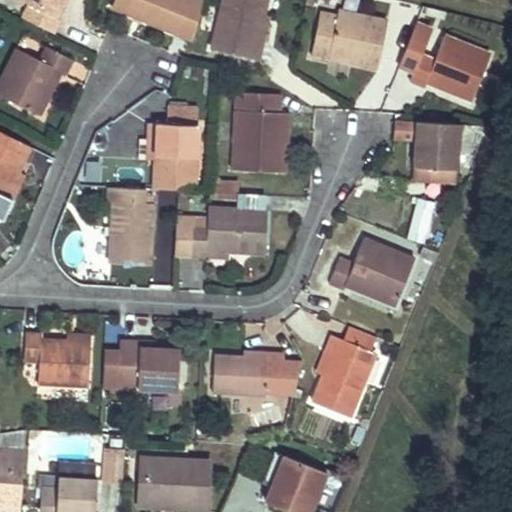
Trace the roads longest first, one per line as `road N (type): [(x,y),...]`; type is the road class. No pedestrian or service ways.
road 1 (residential): [(340,134),(292,303),(0,297)]
road 2 (residential): [(111,42),(0,285)]
